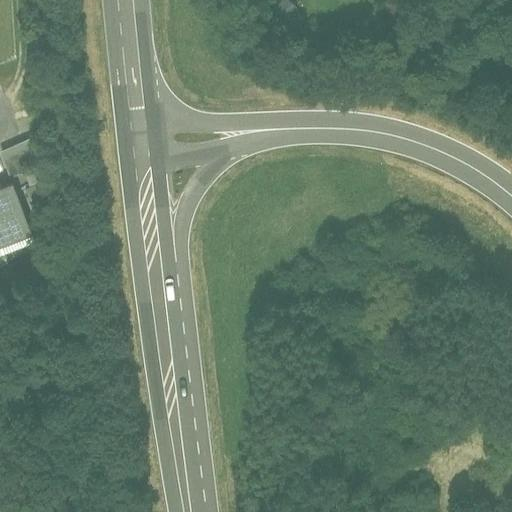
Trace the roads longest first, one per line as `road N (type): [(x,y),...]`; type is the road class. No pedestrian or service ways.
road 1 (primary): [(127,141),(177,511)]
road 2 (primary): [(201,511),(173,294)]
road 3 (primary): [(362,131),(153,117)]
road 4 (primary): [(173,294),(185,217),(207,175),(236,147)]
road 5 (primary): [(362,131),(453,156),(511,193)]
road 6 (primary): [(114,0),(127,141)]
road 7 (primary): [(173,294),(158,158)]
road 8 (primary): [(236,147),(362,131)]
